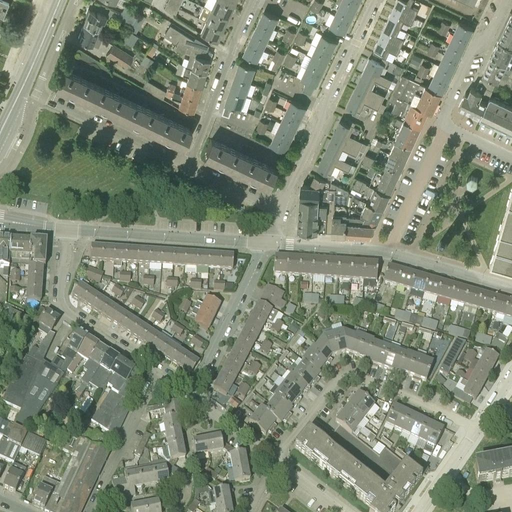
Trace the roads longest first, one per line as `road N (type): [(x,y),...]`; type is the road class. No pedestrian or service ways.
road 1 (residential): [(275,463),(343,375),(476,429)]
road 2 (residential): [(377,0),(283,206)]
road 3 (residential): [(271,243),(63,228)]
road 4 (residential): [(155,372),(57,302),(63,228)]
road 5 (residential): [(271,243),(195,402)]
road 6 (residential): [(188,163),(254,0)]
road 7 (residential): [(188,163),(35,93)]
road 8 (residential): [(90,511),(155,372)]
road 9 (residential): [(383,252),(446,123)]
road 10 (residential): [(446,123),(500,0)]
road 11 (residential): [(511,289),(383,252)]
road 12 (tertiary): [(9,112),(57,0)]
